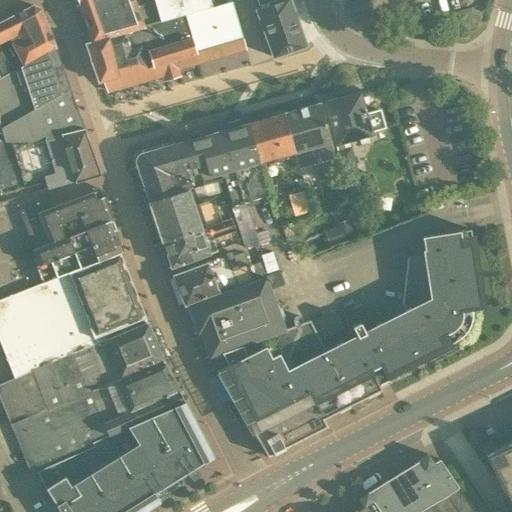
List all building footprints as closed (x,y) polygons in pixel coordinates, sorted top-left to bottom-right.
[(75,0),(92,43),(141,29),(141,27),(212,7),(209,0),(75,0)] [(286,0),(278,0),(260,7),(261,9),(256,11),(273,58),(306,47),(288,0),(287,1),(286,0)] [(141,29),(92,43),(85,44),(93,69),(97,81),(103,80),(106,89),(107,90),(179,70),(176,60),(182,58),(195,54),(243,40),(232,2),(212,7),(141,27),(141,29)] [(0,77),(54,47),(40,9),(33,6),(0,22),(0,77)] [(54,47),(0,77),(0,125),(0,128),(68,89),(54,49),(54,48),(54,47)] [(1,133),(7,141),(33,141),(82,130),(68,89),(0,128),(1,133)] [(359,92),(322,102),(334,144),(371,134),(370,131),(384,127),(379,110),(365,114),(359,92)] [(294,110),(282,113),(293,152),(312,147),(317,163),(334,158),(330,142),(319,103),(314,104),(301,108),(294,110)] [(247,123),(246,123),(258,162),(293,152),(282,113),(269,117),(264,118),(247,123)] [(246,123),(186,140),(201,185),(221,179),(229,206),(243,248),(258,243),(245,201),(265,195),(267,195),(258,162),(246,123)] [(7,141),(21,188),(45,180),(47,188),(98,173),(82,130),(33,141),(7,141)] [(0,189),(1,194),(21,188),(7,141),(1,133),(0,132),(0,189)] [(135,164),(148,203),(187,190),(201,185),(186,140),(140,153),(137,155),(136,157),(135,160),(135,164)] [(346,183),(350,197),(362,194),(358,179),(360,179),(351,147),(335,152),(344,183),(346,183)] [(148,203),(161,241),(221,221),(212,198),(191,204),(187,190),(148,203)] [(42,282),(120,253),(121,252),(109,222),(113,220),(103,196),(96,199),(93,192),(53,207),(50,201),(18,211),(33,249),(31,250),(37,265),(35,265),(42,282)] [(306,202),(290,206),(293,216),(309,212),(306,202)] [(221,221),(161,241),(169,268),(216,251),(216,249),(238,241),(230,218),(221,221)] [(324,230),(329,246),(354,239),(348,219),(335,222),(337,227),(324,230)] [(229,364),(216,370),(232,402),(235,400),(265,454),(267,456),(326,426),(323,419),(349,406),(381,390),(379,386),(376,381),(381,378),(385,376),(455,341),(456,340),(457,340),(457,339),(458,339),(459,338),(460,337),(461,337),(462,336),(462,335),(463,335),(464,334),(465,333),(465,332),(466,331),(466,330),(467,330),(468,329),(468,328),(469,327),(469,326),(469,325),(470,324),(470,323),(470,322),(471,321),(471,320),(471,319),(471,318),(471,317),(471,316),(472,315),(472,314),(472,312),(471,311),(471,310),(471,309),(481,308),(469,229),(421,237),(421,239),(422,238),(422,240),(431,299),(375,327),(366,309),(347,319),(351,326),(321,341),(320,341),(309,320),(286,328),(286,329),(224,351),(229,364)] [(267,274),(272,272),(272,271),(278,269),(272,251),(261,254),(260,254),(262,261),(267,274)] [(252,278),(253,280),(254,279),(249,265),(248,265),(243,252),(232,256),(231,252),(200,263),(201,266),(174,276),(184,304),(186,303),(217,292),(252,278)] [(120,253),(42,282),(42,283),(0,299),(0,343),(11,371),(145,318),(120,253)] [(283,284),(278,270),(272,272),(267,274),(254,279),(253,280),(253,281),(187,305),(197,332),(199,331),(209,357),(224,351),(286,329),(286,328),(284,329),(269,289),(278,286),(283,284)] [(320,339),(342,328),(333,310),(311,320),(320,339)] [(147,322),(2,383),(34,460),(36,466),(184,402),(159,355),(147,322)] [(184,403),(105,439),(38,470),(37,471),(41,482),(59,511),(137,511),(157,500),(153,493),(214,456),(196,426),(184,403)] [(511,442),(486,455),(496,475),(505,495),(507,494),(511,504),(511,442)] [(355,511),(420,511),(459,488),(439,459),(433,462),(428,454),(366,492),(358,498),(363,506),(355,511)] [(475,511),(459,488),(420,511),(475,511)]
